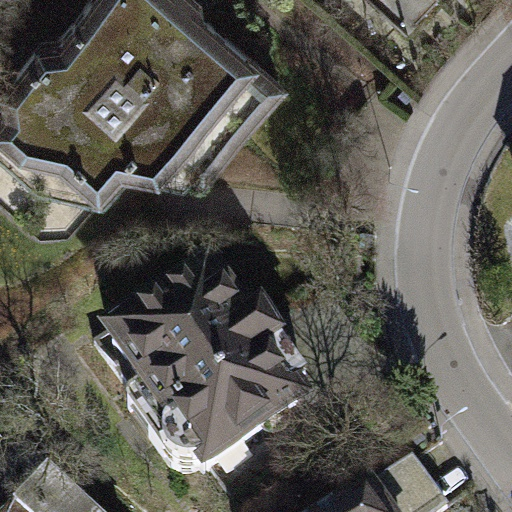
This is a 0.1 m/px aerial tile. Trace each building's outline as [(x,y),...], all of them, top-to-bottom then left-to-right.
[(90,0),(44,54),(35,46),(8,77),(12,100),(0,113),(0,190),(40,224),(60,224),(105,172),(111,177),(132,153),(159,160),(174,143),(203,167),(278,80),(192,8),(198,2),(197,0),(90,0)] [(432,0),(371,0),(406,30),(432,0)] [(208,278),(110,347),(171,430),(165,438),(164,450),(167,462),(176,469),(188,470),(199,465),(204,473),(299,404),(267,358),(282,349),(259,316),(244,328),(208,278)] [(441,511),(445,510),(411,462),(339,511),(441,511)] [(84,511),(46,477),(13,511),(84,511)]
